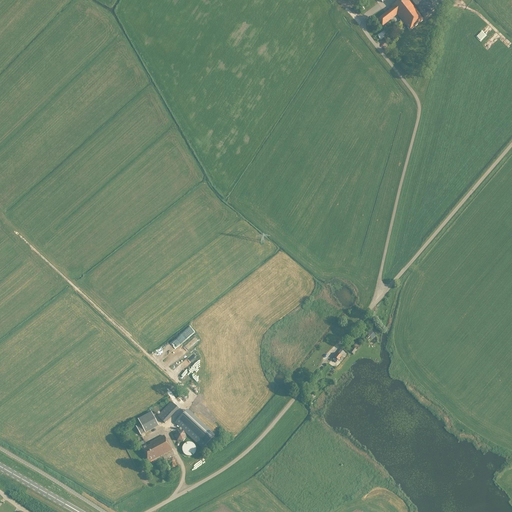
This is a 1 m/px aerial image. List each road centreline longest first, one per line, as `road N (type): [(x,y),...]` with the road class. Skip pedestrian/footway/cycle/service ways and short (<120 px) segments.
road 1 (unclassified): [(145,511),(242,453),(372,305)]
road 2 (unclassified): [(377,282),(418,103),(347,10)]
road 3 (unclassified): [(511,142),(387,287)]
road 4 (unclassified): [(104,511),(0,447)]
